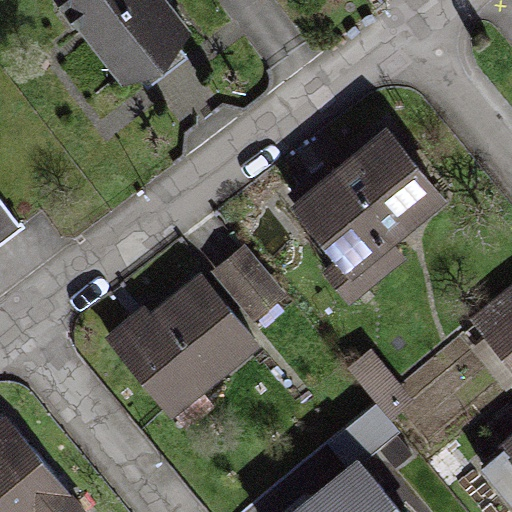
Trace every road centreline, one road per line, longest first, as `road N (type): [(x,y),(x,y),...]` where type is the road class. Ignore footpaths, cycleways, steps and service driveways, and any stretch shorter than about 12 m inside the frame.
road 1 (residential): [(13,328),(404,24)]
road 2 (residential): [(13,328),(166,511)]
road 3 (residential): [(404,24),(511,155)]
